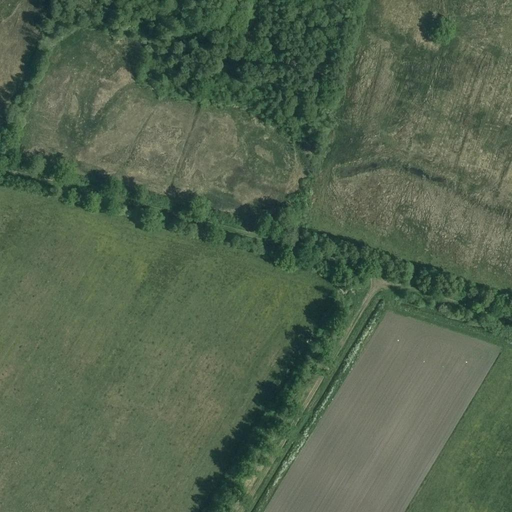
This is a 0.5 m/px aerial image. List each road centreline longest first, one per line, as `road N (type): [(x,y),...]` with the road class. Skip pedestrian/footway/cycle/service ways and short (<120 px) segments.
road 1 (track): [(380,278),(0,170)]
road 2 (track): [(241,511),(380,278)]
road 3 (track): [(511,321),(380,278)]
